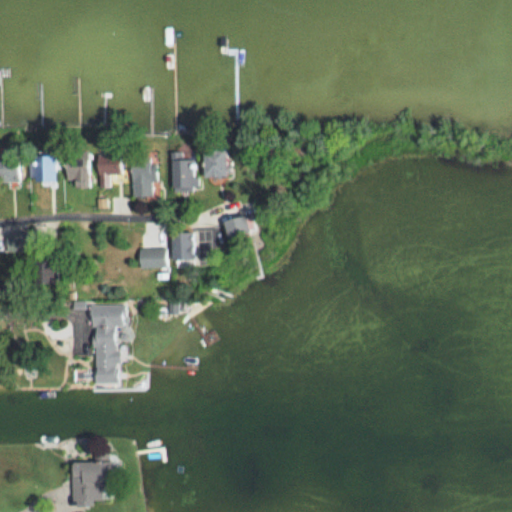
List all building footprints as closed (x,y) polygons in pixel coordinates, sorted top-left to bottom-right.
[(203,150),(203,176),(226,176),(226,149),(203,150)] [(41,181),(57,181),(57,151),(41,151),(41,181)] [(65,181),(74,181),(74,188),(89,188),(89,152),(65,152),(65,181)] [(110,175),(121,175),(121,153),(98,154),(98,188),(110,187),(110,175)] [(18,156),(0,155),(0,181),(18,182),(18,156)] [(152,196),(152,182),(156,182),(156,159),(131,159),(131,196),(152,196)] [(195,159),(173,159),(173,191),(195,191),(195,159)] [(193,233),(174,233),(174,260),(193,260),(193,233)] [(122,304),(93,304),(93,384),(116,384),(116,327),(122,327),(122,304)] [(17,353),(52,353),(52,321),(25,321),(25,338),(17,338),(17,353)] [(110,462),(71,461),(71,489),(109,489),(110,462)]
